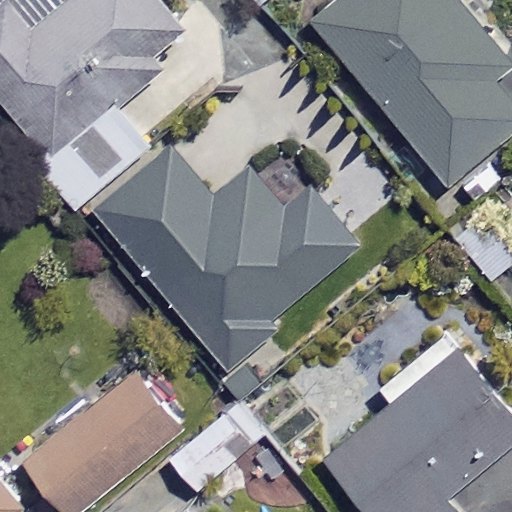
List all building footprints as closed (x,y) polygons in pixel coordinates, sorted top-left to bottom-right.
[(20,0),(0,17),(0,84),(52,145),(41,154),(86,207),(158,146),(123,105),(199,40),(164,0),(20,0)] [(511,65),(457,0),(353,0),(319,29),(454,192),(511,144),(511,100),(495,80),(511,65)] [(224,202),(182,149),(105,210),(229,365),(368,254),(287,152),(224,202)] [(511,268),(511,246),(487,216),(461,238),(496,282),(511,268)] [(511,396),(463,331),(390,386),(404,405),(336,456),(378,511),(451,511),(511,466),(511,396)] [(159,370),(32,465),(66,511),(80,511),(199,424),(159,370)] [(267,441),(241,407),(176,457),(202,491),(267,441)] [(0,511),(26,511),(0,478),(0,511)]
